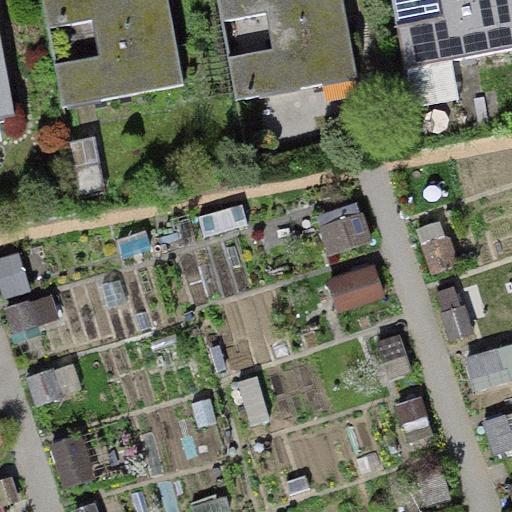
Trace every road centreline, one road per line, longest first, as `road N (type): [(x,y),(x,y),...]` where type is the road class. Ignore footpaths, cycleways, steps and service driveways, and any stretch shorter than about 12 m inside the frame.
road 1 (track): [(483,511),(372,178)]
road 2 (track): [(48,511),(0,364)]
